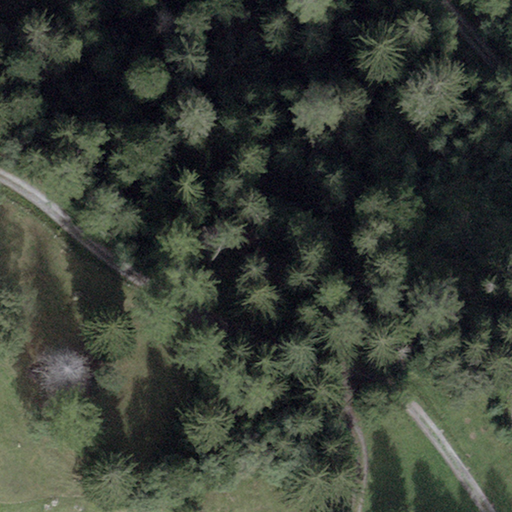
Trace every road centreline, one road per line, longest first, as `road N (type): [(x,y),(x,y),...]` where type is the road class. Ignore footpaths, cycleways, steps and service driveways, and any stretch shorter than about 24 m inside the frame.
road 1 (track): [(488,511),(393,388),(302,345),(199,315),(99,256),(36,198),(0,178)]
road 2 (track): [(258,334),(330,406),(358,448),(353,511)]
